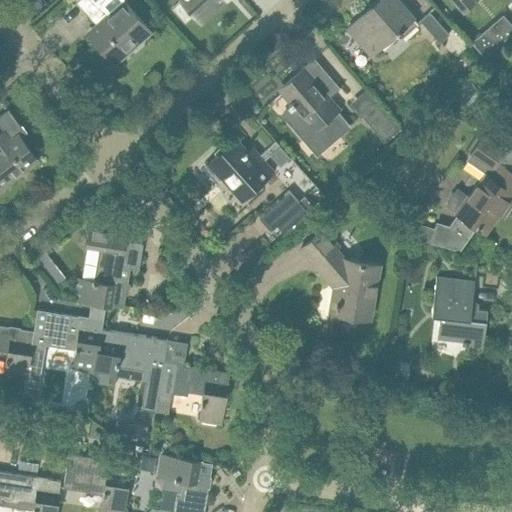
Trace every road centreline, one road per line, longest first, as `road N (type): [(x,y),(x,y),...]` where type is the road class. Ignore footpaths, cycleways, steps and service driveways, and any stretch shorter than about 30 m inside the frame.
road 1 (residential): [(257,476),(269,399),(256,344),(115,156)]
road 2 (residential): [(115,156),(293,0)]
road 3 (residential): [(257,476),(459,511)]
road 4 (residential): [(115,156),(0,3)]
road 5 (residential): [(0,246),(115,156)]
